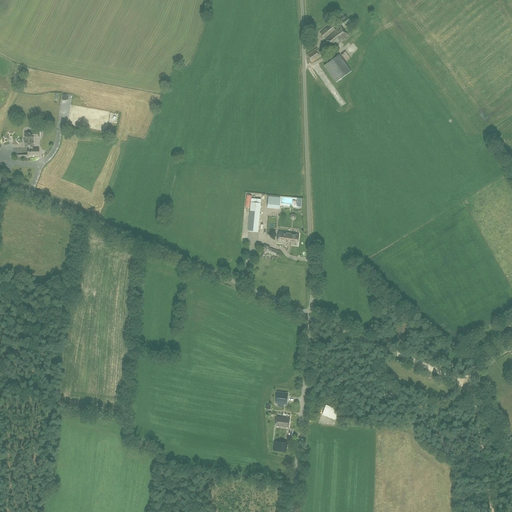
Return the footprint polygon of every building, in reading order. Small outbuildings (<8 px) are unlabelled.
[(335,29),(331,24),(320,32),(332,48),(342,40),(342,41),(348,35),(340,25),(335,29)] [(312,62),(322,55),(316,48),(307,54),(312,62)] [(346,61),(350,58),(345,51),(341,54),(346,61)] [(335,82),(351,71),(339,54),(323,65),(335,82)] [(24,132),(24,147),(28,147),(28,156),(33,156),(33,155),(39,155),(39,149),(34,149),(34,137),(40,137),(40,132),(24,132)] [(280,199),(268,198),(268,207),(279,208),(280,199)] [(251,202),(248,231),(258,232),(260,203),(251,202)] [(297,245),(298,234),(279,231),(277,243),(297,245)] [(275,256),(277,251),(269,248),(270,247),(264,244),(262,250),(264,251),(261,258),(270,262),(273,254),(275,256)] [(286,404),(288,393),(277,392),(275,402),(286,404)] [(336,419),(339,411),(325,405),(322,413),(336,419)] [(288,427),(290,418),(276,416),(275,426),(288,427)] [(283,451),(285,442),(274,440),(273,450),(283,451)]
